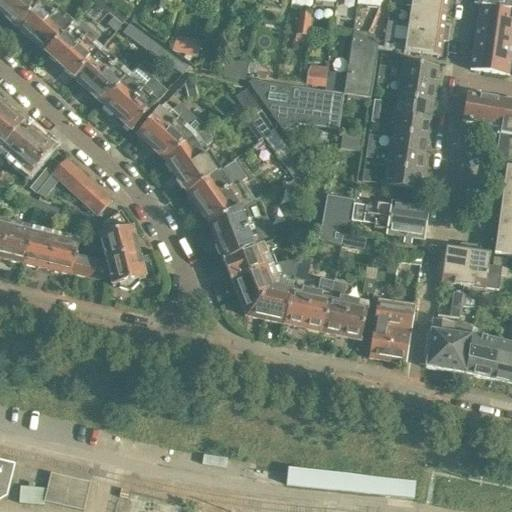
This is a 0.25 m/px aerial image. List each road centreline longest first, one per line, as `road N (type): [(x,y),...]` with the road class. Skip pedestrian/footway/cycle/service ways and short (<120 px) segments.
road 1 (residential): [(0,68),(144,200),(175,251),(182,285),(174,354)]
road 2 (tertiary): [(174,354),(409,410)]
road 3 (tertiary): [(0,307),(174,354)]
road 4 (residential): [(409,410),(430,253)]
road 5 (residential): [(433,233),(456,82)]
